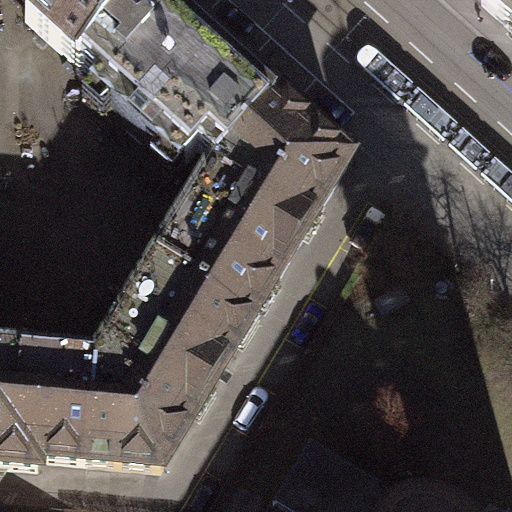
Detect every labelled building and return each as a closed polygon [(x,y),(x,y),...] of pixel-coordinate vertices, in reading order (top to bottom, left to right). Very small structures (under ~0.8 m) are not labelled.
[(137,0),(27,0),(36,8),(26,25),(79,68),(137,0)] [(159,0),(137,0),(79,68),(100,84),(98,91),(118,107),(111,120),(153,156),(165,146),(185,169),(196,156),(216,165),(274,104),(159,0)] [(511,28),(511,0),(488,0),(485,4),(511,28)] [(346,171),(274,104),(216,165),(226,174),(222,189),(207,187),(155,265),(254,321),(346,171)] [(254,321),(155,265),(98,357),(112,362),(111,375),(95,377),(88,464),(160,473),(254,321)] [(88,464),(95,377),(73,375),(74,362),(0,355),(0,469),(35,473),(36,460),(88,464)] [(465,511),(459,505),(441,497),(418,495),(396,498),(311,449),(275,511),(465,511)]
